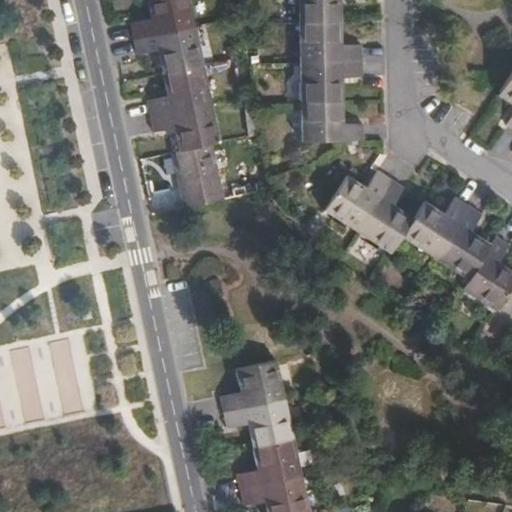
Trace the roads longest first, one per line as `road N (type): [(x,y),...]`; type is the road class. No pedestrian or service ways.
road 1 (residential): [(203,511),(93,0)]
road 2 (residential): [(396,0),(400,117),(511,184)]
